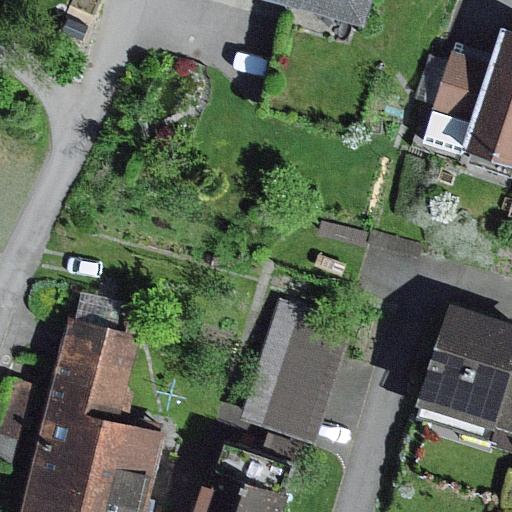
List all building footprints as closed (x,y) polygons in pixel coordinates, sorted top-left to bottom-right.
[(371,0),(253,0),(362,32),(371,0)] [(511,36),(501,33),(490,65),(452,53),(434,110),(471,122),(460,155),(511,170),(511,36)] [(354,327),(280,300),(239,423),(314,449),(354,327)] [(511,328),(449,308),(414,424),(511,453),(511,328)] [(137,348),(64,332),(18,511),(146,511),(165,436),(119,427),(137,348)] [(335,409),(359,420),(378,377),(354,366),(335,409)] [(214,474),(206,471),(192,511),(283,511),(287,500),(284,498),(292,471),(223,448),(214,474)]
